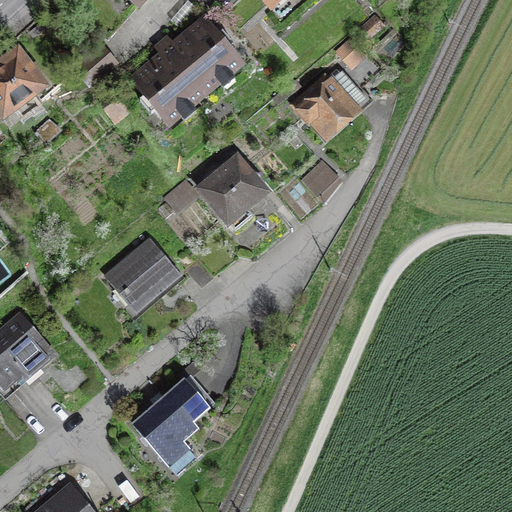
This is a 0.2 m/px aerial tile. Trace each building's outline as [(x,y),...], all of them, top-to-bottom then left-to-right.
[(217,37),(204,21),(174,46),(172,43),(159,54),(162,57),(132,82),(144,98),(139,102),(150,115),(156,111),(168,127),(241,66),(228,50),(233,46),(222,33),(217,37)] [(75,68),(91,86),(115,65),(100,47),(75,68)] [(0,65),(0,113),(3,117),(43,88),(17,53),(0,65)] [(324,77),(291,104),(321,140),(369,98),(344,69),(329,82),(324,77)] [(100,105),(114,123),(136,106),(122,88),(100,105)] [(48,121),(34,135),(39,139),(41,136),(46,144),(59,131),(48,121)] [(201,190),(235,231),(252,217),(245,208),(264,193),(236,160),(201,190)] [(323,204),(341,182),(322,161),(301,181),(323,204)] [(215,233),(192,252),(211,275),(235,256),(215,233)] [(107,277),(135,311),(177,276),(149,242),(107,277)] [(53,356),(19,316),(0,332),(0,392),(21,375),(26,380),(53,356)] [(176,475),(196,458),(182,442),(197,429),(192,423),(208,409),(184,381),(133,425),(176,475)] [(85,511),(66,488),(37,511),(85,511)]
